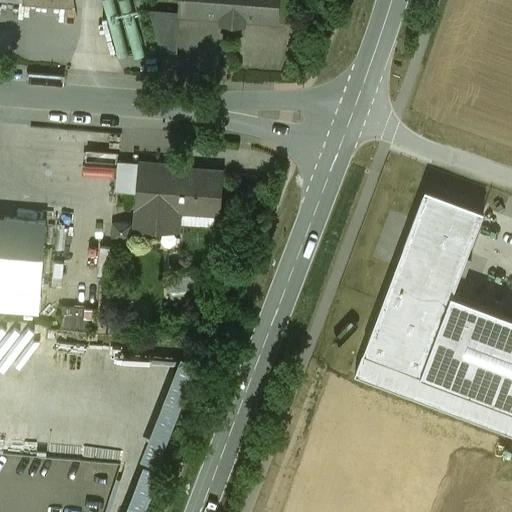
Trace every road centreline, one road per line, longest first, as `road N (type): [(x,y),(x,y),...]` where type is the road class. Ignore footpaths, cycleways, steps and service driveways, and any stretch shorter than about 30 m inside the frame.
road 1 (secondary): [(349,124),(200,511)]
road 2 (residential): [(0,92),(349,124)]
road 3 (residential): [(511,178),(349,124)]
road 4 (secondary): [(393,0),(349,124)]
